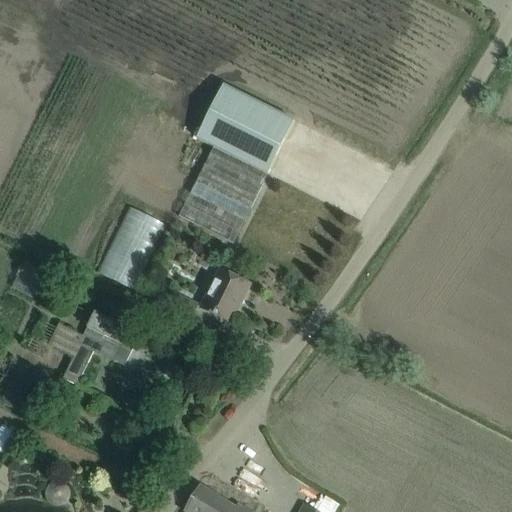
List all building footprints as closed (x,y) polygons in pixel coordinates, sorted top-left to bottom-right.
[(197,139),(216,149),(180,218),(232,246),(268,176),(295,122),(223,86),(197,139)] [(96,272),(132,290),(165,226),(130,208),(96,272)] [(250,286),(233,277),(220,270),(201,308),(231,323),(250,286)] [(55,291),(53,294),(55,298),(58,300),(62,298),(64,294),(62,291),(58,289),(55,291)] [(197,306),(175,294),(170,306),(192,317),(197,306)] [(142,335),(95,313),(84,337),(60,325),(49,346),(74,358),(63,379),(78,386),(95,350),(126,366),(142,335)] [(25,385),(23,389),(12,383),(1,405),(32,421),(46,395),(25,385)] [(247,511),(238,506),(236,509),(201,487),(186,511),(187,511),(247,511)]
